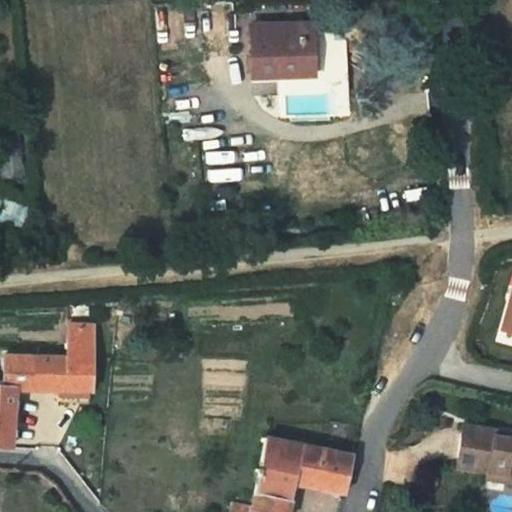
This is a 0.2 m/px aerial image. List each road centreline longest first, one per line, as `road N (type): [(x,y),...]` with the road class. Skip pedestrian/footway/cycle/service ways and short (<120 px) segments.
road 1 (residential): [(424,361),(454,288),(462,235),(450,0)]
road 2 (unknown): [(455,99),(404,107),(330,134),(285,137)]
road 3 (residential): [(358,511),(385,411),(424,361)]
